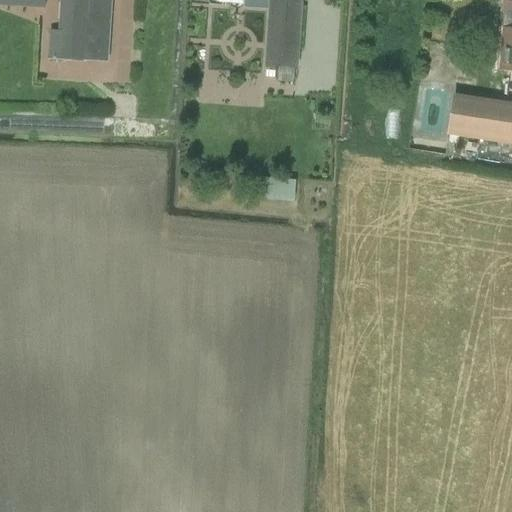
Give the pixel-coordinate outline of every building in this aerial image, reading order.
[(60,0),(59,32),(51,32),(49,61),(83,63),(87,0),(60,0)] [(265,67),(293,69),(298,69),(302,3),(271,1),(270,0),(243,0),(243,8),(269,10),(265,67)] [(499,70),(511,71),(511,0),(504,0),(502,28),(499,70)] [(448,135),(511,144),(511,104),(454,96),(448,135)] [(261,200),(293,203),(295,181),(264,177),(261,200)]
